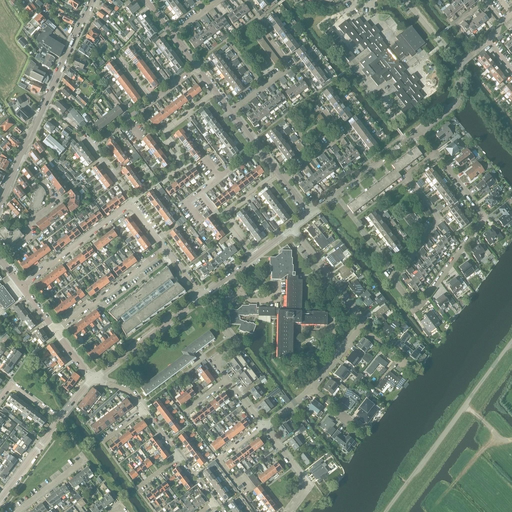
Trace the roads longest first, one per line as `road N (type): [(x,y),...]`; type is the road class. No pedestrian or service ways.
road 1 (unclassified): [(435,154),(406,176),(438,218),(394,279),(415,308),(484,217)]
road 2 (unclassified): [(386,511),(511,341)]
road 3 (tertiary): [(21,155),(91,0)]
road 4 (residential): [(21,287),(131,201)]
road 5 (residential): [(54,331),(166,248)]
road 6 (residential): [(21,155),(53,202),(31,220),(28,240),(1,260)]
road 7 (residential): [(92,378),(202,296)]
road 8 (residential): [(309,214),(418,132)]
road 9 (residential): [(360,326),(291,228)]
